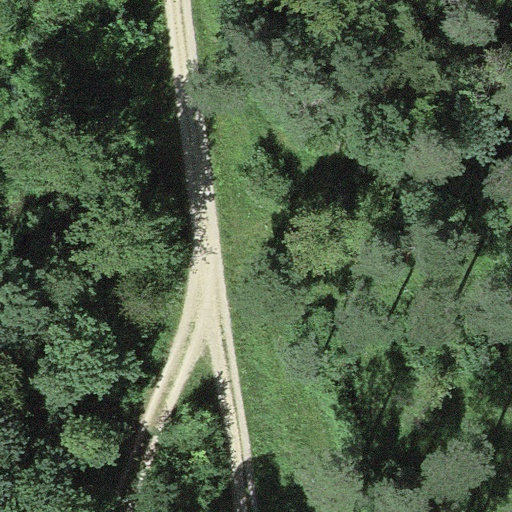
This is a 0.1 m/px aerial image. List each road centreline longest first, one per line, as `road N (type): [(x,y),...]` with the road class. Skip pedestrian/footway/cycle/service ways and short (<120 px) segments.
road 1 (track): [(234,511),(200,342),(177,0)]
road 2 (track): [(111,511),(200,342)]
